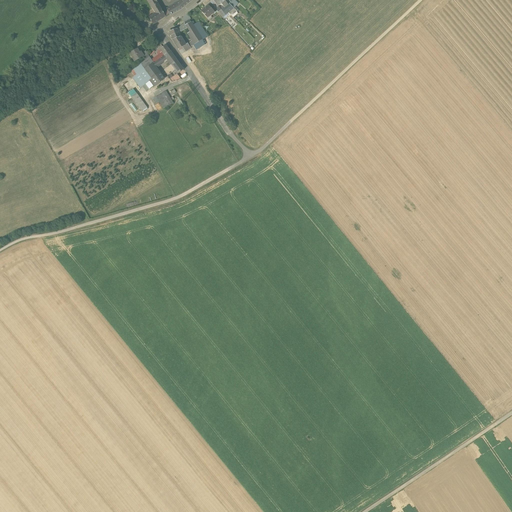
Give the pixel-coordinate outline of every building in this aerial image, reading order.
[(182,0),(177,4),(167,10),(170,15),(180,10),(191,0),(182,0)] [(166,17),(158,4),(152,8),(155,13),(149,18),(153,25),(166,17)] [(229,4),(228,5),(224,8),(221,11),(218,8),(216,9),(218,13),(224,19),(226,18),(225,16),(234,8),(229,4)] [(208,6),(202,12),(207,19),(214,12),(211,9),(209,6),(208,6)] [(192,24),(191,22),(186,26),(187,28),(190,32),(188,33),(195,45),(202,40),(193,25),(192,24)] [(199,22),(193,25),(202,40),(208,37),(199,22)] [(176,29),(169,32),(171,36),(179,33),(187,28),(186,27),(186,26),(184,24),(179,28),(176,29)] [(179,33),(171,36),(173,40),(179,50),(182,47),(185,45),(180,37),(179,33)] [(188,44),(185,45),(182,47),(185,52),(191,49),(192,51),(192,50),(188,44)] [(170,52),(165,45),(160,49),(162,52),(158,55),(159,57),(160,59),(165,56),(165,55),(170,52)] [(141,52),(139,53),(137,49),(130,53),(135,61),(143,56),(144,56),(142,53),(141,52)] [(177,61),(170,52),(165,55),(165,56),(167,59),(172,65),(177,61)] [(146,60),(144,61),(141,64),(145,70),(152,64),(154,63),(152,60),(149,56),(149,57),(146,60)] [(167,59),(165,56),(160,59),(154,63),(152,64),(155,68),(167,59)] [(172,65),(164,70),(167,74),(168,76),(174,71),(177,74),(183,70),(177,61),(172,65)] [(141,64),(131,71),(135,76),(135,77),(138,74),(145,70),(141,64)] [(152,64),(145,70),(152,79),(159,74),(155,68),(152,64)] [(152,79),(145,70),(138,74),(145,84),(145,85),(150,81),(152,80),(152,79)] [(145,84),(138,74),(135,77),(142,87),(145,84)] [(159,74),(152,79),(152,80),(150,81),(153,86),(156,85),(159,83),(163,79),(159,74)] [(181,79),(177,74),(169,79),(172,83),(181,79)] [(142,87),(135,77),(135,76),(133,78),(140,88),(142,87)] [(173,103),(166,91),(156,97),(164,109),(173,103)] [(136,94),(131,97),(136,104),(142,101),(136,94)]
